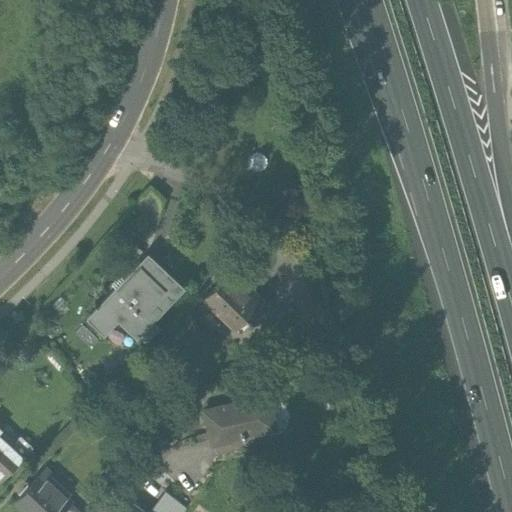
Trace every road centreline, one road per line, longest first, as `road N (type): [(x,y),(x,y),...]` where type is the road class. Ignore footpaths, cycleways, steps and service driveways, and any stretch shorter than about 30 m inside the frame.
road 1 (motorway): [(362,0),(509,511)]
road 2 (secondary): [(0,279),(103,156),(137,91),(162,0)]
road 3 (motorway): [(491,247),(418,0)]
road 4 (motorway): [(491,247),(500,153),(493,87)]
road 5 (unknown): [(139,144),(248,208)]
